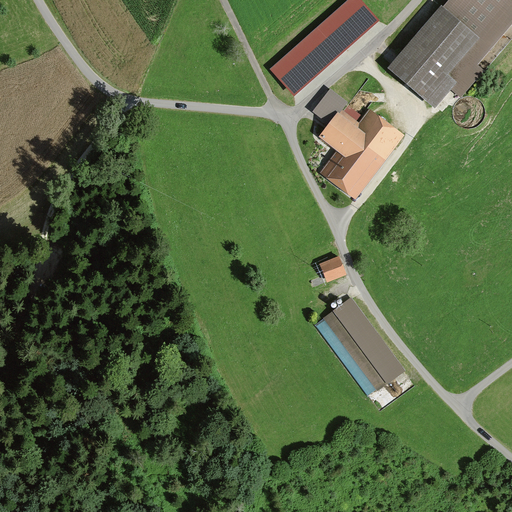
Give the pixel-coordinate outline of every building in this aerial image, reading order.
[(360,0),(348,0),(270,69),(294,96),(379,20),(360,0)] [(511,24),(511,0),(448,0),(443,6),(441,5),(387,68),(435,108),(451,89),(461,98),(485,70),(478,64),(511,24)] [(405,135),(369,108),(359,122),(357,120),(362,115),(348,105),(343,111),(342,110),(348,101),(330,88),(313,112),(329,124),(319,137),(337,151),(320,173),(356,200),(405,135)] [(339,253),(320,261),(327,279),(346,272),(339,253)] [(352,302),(326,321),(380,395),(406,376),(352,302)]
